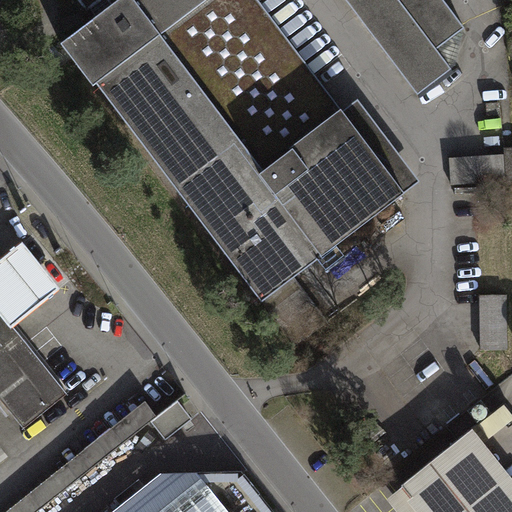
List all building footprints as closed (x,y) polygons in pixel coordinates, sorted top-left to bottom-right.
[(77,0),(87,12),(90,9),(97,18),(65,42),(61,44),(93,87),(97,84),(262,302),(263,301),(294,278),(337,246),(405,194),(400,188),(347,118),(343,112),(257,0),(77,0)] [(343,0),(419,97),(453,70),(439,49),(464,29),(442,0),(343,0)] [(505,153),(449,156),(451,186),(478,184),(511,182),(511,146),(504,147),(505,153)] [(22,238),(0,255),(0,307),(14,324),(61,286),(22,238)] [(482,294),(478,293),(480,352),(507,352),(507,294),(482,294)] [(14,324),(0,307),(0,397),(25,429),(69,392),(14,324)] [(475,429),(486,444),(511,426),(511,413),(507,407),(475,429)] [(511,511),(511,480),(466,426),(402,480),(429,511),(511,511)] [(0,444),(0,466),(10,458),(0,444)] [(230,511),(198,471),(162,472),(111,511),(230,511)]
